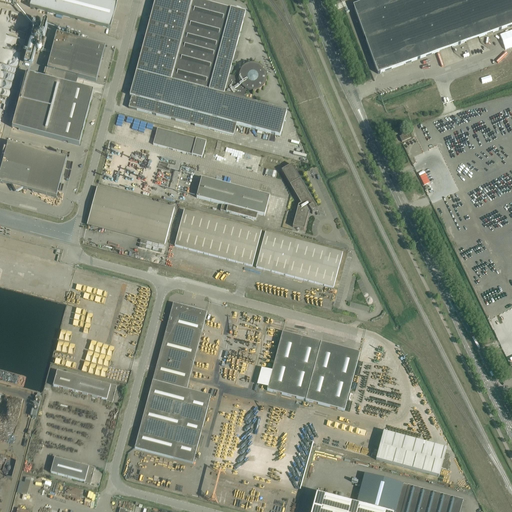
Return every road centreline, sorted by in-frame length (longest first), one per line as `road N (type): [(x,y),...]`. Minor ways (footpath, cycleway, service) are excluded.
road 1 (unclassified): [(164,281),(70,255),(137,0)]
road 2 (unclassified): [(210,511),(115,480),(164,281)]
road 3 (unclassified): [(363,334),(164,281)]
road 4 (unknown): [(109,105),(270,144),(283,139),(289,122)]
road 5 (unknown): [(511,39),(347,94)]
road 6 (unclassified): [(442,286),(368,133)]
road 7 (unclassified): [(442,286),(511,439)]
road 8 (unknown): [(216,295),(219,385),(281,413)]
road 9 (unknown): [(404,210),(450,191),(460,195),(497,262),(511,264)]
road 10 (unclassified): [(308,0),(368,133)]
road 11 (unclassified): [(511,414),(442,286)]
road 12 (unclassified): [(368,133),(318,0)]
